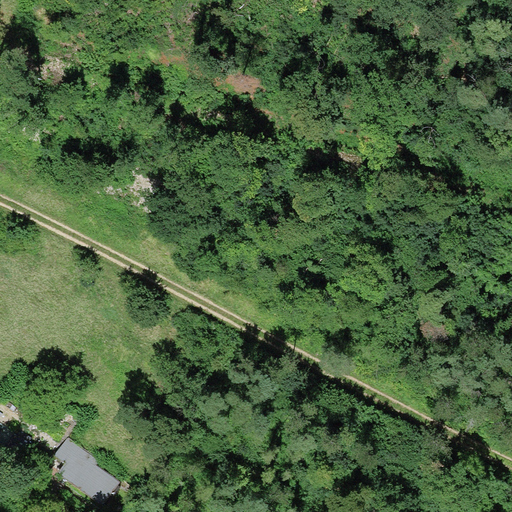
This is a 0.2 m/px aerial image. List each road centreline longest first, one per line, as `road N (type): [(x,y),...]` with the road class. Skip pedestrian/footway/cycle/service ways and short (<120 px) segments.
road 1 (track): [(0,204),(511,467)]
road 2 (track): [(0,33),(511,189)]
